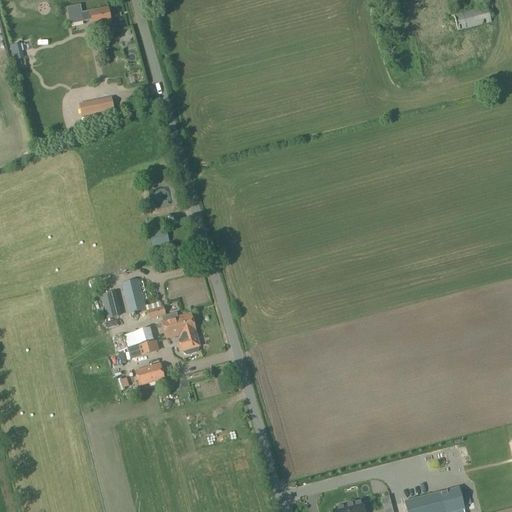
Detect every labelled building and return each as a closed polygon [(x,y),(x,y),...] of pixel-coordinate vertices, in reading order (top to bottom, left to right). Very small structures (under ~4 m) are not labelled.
[(426,0),(417,3),(420,13),(446,6),(444,0),(426,0)] [(455,24),(488,18),(485,3),(420,15),(425,37),(457,31),(455,24)] [(99,10),(81,14),(83,22),(92,20),(93,27),(94,27),(95,32),(97,33),(103,32),(104,30),(103,25),(110,24),(108,10),(99,12),(99,10)] [(432,58),(462,53),(459,34),(429,39),(432,58)] [(6,79),(0,80),(0,91),(9,89),(6,79)] [(11,99),(0,101),(0,113),(13,110),(11,99)] [(112,100),(86,105),(88,115),(114,110),(112,100)] [(27,138),(16,142),(20,155),(31,151),(27,138)] [(10,143),(0,146),(0,155),(1,157),(14,152),(10,143)] [(167,230),(151,234),(154,247),(170,243),(167,230)] [(138,280),(121,284),(128,315),(145,311),(138,280)] [(111,286),(99,289),(104,313),(117,310),(111,286)] [(161,303),(145,307),(149,321),(165,316),(162,304),(161,303)] [(175,314),(161,318),(167,340),(181,336),(181,335),(195,332),(191,314),(177,318),(175,314)] [(149,329),(124,337),(131,360),(158,352),(152,333),(151,334),(149,329)] [(182,339),(178,341),(181,352),(183,352),(183,355),(185,356),(188,357),(196,354),(198,352),(199,350),(198,348),(199,347),(195,332),(181,335),(181,336),(182,339)] [(160,365),(134,371),(138,386),(163,379),(160,365)] [(165,400),(163,406),(169,409),(171,403),(165,400)] [(440,494),(405,503),(406,511),(455,511),(463,510),(458,489),(440,494)] [(344,507),(336,509),(336,511),(363,511),(361,502),(354,504),(353,502),(343,505),(344,507)]
